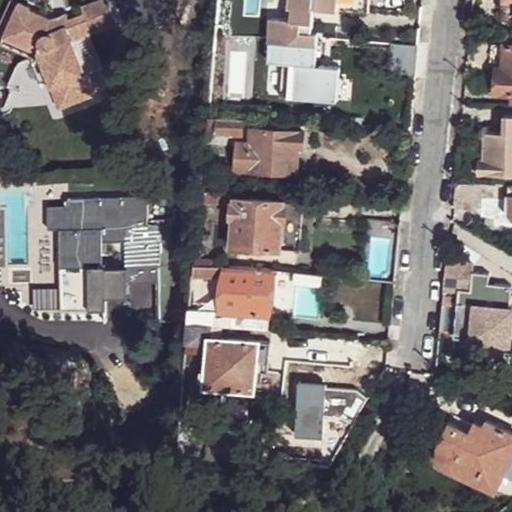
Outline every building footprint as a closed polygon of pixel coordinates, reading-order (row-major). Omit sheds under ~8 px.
[(41,87),(43,84),(50,82),(59,110),(95,96),(88,75),(76,41),(93,35),(118,24),(108,0),(101,0),(83,8),(84,13),(70,19),(67,14),(53,19),(21,5),(18,5),(2,43),(33,58),(19,64),(9,85),(26,92),(34,92),(41,87)] [(288,0),(288,7),(293,8),(315,10),(336,11),(337,0),(288,0)] [(354,13),(354,0),(337,0),(336,11),(354,13)] [(0,41),(2,43),(18,5),(11,2),(0,26),(0,41)] [(313,32),(315,10),(293,8),(291,18),(271,17),(268,61),(317,65),(319,33),(313,32)] [(218,25),(217,33),(246,36),(247,26),(218,25)] [(105,68),(93,35),(76,41),(88,75),(105,68)] [(511,68),(498,68),(497,92),(511,92),(511,43),(511,44),(511,68)] [(215,56),(214,70),(223,71),(224,57),(215,56)] [(333,104),(348,106),(349,93),(333,92),(333,104)] [(243,133),(244,117),(210,114),(207,143),(230,146),(232,132),(243,133)] [(511,114),(505,114),(504,132),(485,132),(484,158),(479,158),(479,173),(511,174),(511,114)] [(237,168),(296,173),(296,163),(299,147),(304,148),(305,131),(253,127),(252,141),(239,140),(237,168)] [(232,202),(233,192),(203,190),(202,200),(232,202)] [(146,197),(69,199),(69,206),(50,206),(51,228),(60,227),(61,268),(88,268),(89,310),(104,309),(104,296),(126,295),(126,283),(157,283),(159,323),(179,322),(184,265),(170,265),(168,227),(147,227),(146,197)] [(237,197),(233,245),(302,251),(306,203),(237,197)] [(365,235),(398,237),(399,220),(366,217),(365,235)] [(474,262),(447,260),(445,287),(460,288),(455,336),(511,341),(511,330),(511,306),(511,295),(511,283),(490,281),(491,271),(473,269),(474,262)] [(271,315),(276,271),(228,266),(223,306),(223,310),(241,312),(271,315)] [(88,268),(61,268),(62,310),(89,310),(88,268)] [(214,324),(239,326),(241,312),(223,310),(223,306),(192,303),(191,321),(214,324)] [(241,312),(239,326),(269,330),(271,315),(241,312)] [(212,336),(214,324),(191,321),(189,341),(211,343),(212,336)] [(212,336),(211,343),(207,385),(255,391),(257,371),(260,341),(212,336)] [(272,342),(260,341),(257,371),(269,372),(272,342)] [(183,410),(181,429),(199,431),(201,413),(183,410)] [(511,431),(484,418),(482,423),(478,435),(467,429),(447,419),(435,444),(437,445),(455,453),(447,470),(494,491),(511,452),(511,431)] [(478,435),(482,423),(472,418),(470,422),(467,429),(478,435)] [(251,446),(252,432),(240,432),(240,445),(251,446)] [(440,464),(447,470),(455,453),(437,445),(437,455),(440,464)]
